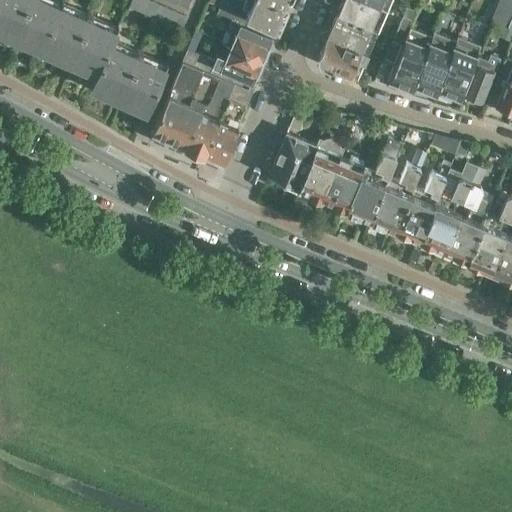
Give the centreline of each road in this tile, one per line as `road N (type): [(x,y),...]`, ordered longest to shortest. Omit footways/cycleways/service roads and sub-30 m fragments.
road 1 (tertiary): [(210,237),(511,362)]
road 2 (tertiary): [(511,340),(218,216)]
road 3 (tertiary): [(218,216),(0,101)]
road 4 (residential): [(511,151),(286,66)]
road 5 (tertiary): [(0,134),(210,237)]
road 6 (residential): [(218,216),(286,66)]
